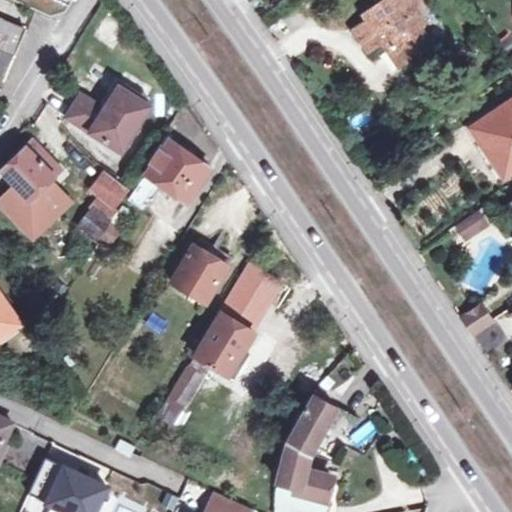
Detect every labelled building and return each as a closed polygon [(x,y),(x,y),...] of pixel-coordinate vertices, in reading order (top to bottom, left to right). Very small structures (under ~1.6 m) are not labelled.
[(370,51),(384,41),(391,36),(395,42),(388,47),(402,66),(433,44),(421,26),(427,23),(415,4),(420,0),(379,0),(366,10),(369,15),(354,27),(370,51)] [(0,91),(27,31),(0,18),(0,91)] [(391,36),(384,41),(388,47),(395,42),(391,36)] [(107,102),(111,105),(125,87),(150,106),(153,103),(124,80),(107,102)] [(122,154),(155,110),(150,106),(125,87),(111,105),(108,109),(86,92),(70,114),(122,154)] [(486,147),(491,143),(509,170),(511,168),(511,100),(471,126),(486,147)] [(130,199),(146,211),(152,202),(148,200),(158,184),(186,202),(210,167),(169,139),(130,199)] [(19,186),(32,200),(36,195),(48,184),(62,170),(33,140),(3,170),(19,186)] [(100,240),(110,246),(121,228),(112,221),(119,210),(115,208),(127,192),(104,171),(91,189),(98,195),(89,205),(93,208),(79,226),(100,240)] [(48,184),(36,195),(56,216),(68,204),(48,184)] [(32,200),(19,186),(1,202),(34,236),(56,216),(36,195),(32,200)] [(479,208),(469,215),(473,221),(483,215),(479,208)] [(473,221),(469,215),(456,223),(466,237),(489,221),(483,215),(473,221)] [(213,255),(218,247),(200,237),(195,245),(193,244),(171,282),(207,304),(230,265),(213,255)] [(234,257),(218,247),(213,255),(230,265),(234,257)] [(0,337),(20,323),(0,294),(0,337)] [(491,318),(479,303),(462,314),(474,330),(491,318)] [(236,378),(251,354),(245,351),(257,332),(223,313),(197,355),(211,363),(236,378)] [(251,354),(236,378),(241,382),(256,357),(251,354)] [(205,373),(211,363),(197,355),(192,365),(205,373)] [(205,373),(192,365),(161,415),(174,423),(205,373)] [(278,483),(275,500),(300,506),(302,494),(327,501),(331,475),(307,468),(311,455),(337,406),(315,394),(308,408),(306,407),(303,412),(305,413),(289,442),(278,483)] [(0,449),(13,422),(0,415),(0,449)] [(68,511),(95,511),(108,487),(46,459),(31,494),(68,511)] [(250,511),(252,510),(216,493),(206,511),(250,511)] [(302,494),(300,506),(323,511),(325,511),(327,501),(302,494)] [(299,511),(300,506),(275,500),(274,509),(274,511),(299,511)]
